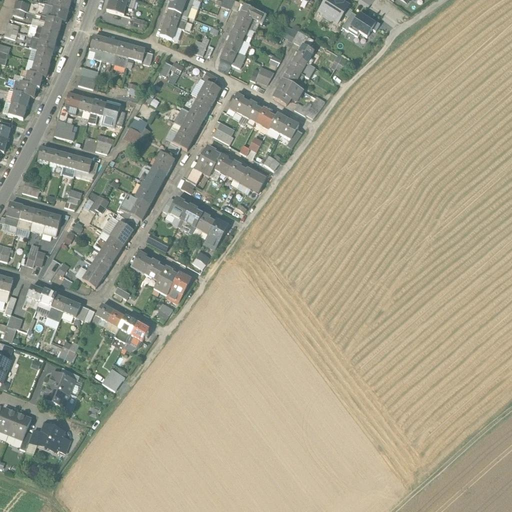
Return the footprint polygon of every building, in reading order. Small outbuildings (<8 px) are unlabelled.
[(71,2),(63,0),(56,0),(54,9),(68,13),(71,2)] [(128,0),(126,0),(110,0),(106,13),(123,18),(126,9),(133,11),(136,3),(128,1),(128,0)] [(327,0),(319,13),(324,16),(323,18),(331,23),(332,21),(337,25),(348,8),(342,4),(344,2),(339,0),(327,0)] [(185,5),(173,1),(168,13),(180,18),(185,5)] [(29,6),(16,3),(14,10),(25,13),(26,13),(29,6)] [(54,9),(45,7),(42,18),(61,23),(65,24),(68,13),(54,9)] [(244,8),(236,26),(248,31),(252,22),(259,25),(262,17),(244,8)] [(25,13),(14,10),(12,17),(23,20),(25,13)] [(180,18),(168,13),(164,25),(176,30),(180,18)] [(349,31),(357,18),(351,14),(342,29),(348,33),(349,31)] [(357,18),(349,31),(348,33),(357,39),(360,35),(367,39),(372,31),(375,33),(380,26),(369,19),(368,21),(365,19),(366,17),(360,14),(357,18)] [(61,23),(42,18),(41,18),(39,23),(46,25),(44,31),(58,35),(61,23)] [(144,23),(135,21),(132,28),(142,31),(144,23)] [(19,28),(8,25),(6,31),(17,35),(19,28)] [(176,30),(164,25),(160,38),(171,42),(176,30)] [(248,31),(236,26),(231,38),(242,43),(248,31)] [(282,30),(278,37),(283,39),(286,32),(282,30)] [(17,35),(6,31),(4,38),(15,42),(17,35)] [(58,35),(44,31),(41,42),(55,46),(58,35)] [(308,40),(298,34),(292,45),(300,49),(301,47),(302,48),(303,48),(308,40)] [(106,42),(94,38),(90,53),(95,55),(94,61),(101,63),(106,42)] [(242,43),(231,38),(225,50),(243,58),(249,46),(242,43)] [(55,46),(41,42),(38,53),(52,57),(55,46)] [(119,45),(106,42),(101,63),(113,66),(115,57),(116,57),(119,45)] [(196,43),(192,54),(197,56),(202,44),(196,43)] [(202,44),(197,56),(203,58),(207,46),(202,44)] [(131,48),(119,45),(116,57),(115,57),(113,66),(126,69),(128,61),(131,48)] [(145,52),(131,48),(128,61),(141,64),(145,52)] [(303,48),(302,48),(296,59),(307,66),(313,55),(303,48)] [(243,58),(225,50),(220,62),(240,71),(245,59),(243,58)] [(8,56),(0,53),(0,65),(5,67),(8,56)] [(52,57),(38,53),(34,64),(48,68),(52,57)] [(307,66),(296,59),(289,71),(300,77),(307,66)] [(48,68),(34,64),(31,75),(42,79),(45,79),(48,68)] [(172,68),(165,64),(159,75),(166,79),(170,71),(175,74),(178,67),(174,64),(172,68)] [(97,74),(83,71),(81,78),(85,79),(96,81),(97,74)] [(273,77),(261,71),(258,77),(256,82),(267,87),(273,77)] [(300,77),(289,71),(283,82),(294,88),(300,77)] [(31,75),(22,73),(20,78),(26,80),(25,85),(24,85),(36,89),(39,90),(42,79),(31,75)] [(217,80),(206,74),(203,81),(213,86),(217,80)] [(294,88),(283,82),(272,100),(286,108),(292,97),(298,100),(302,93),(296,89),(295,89),(294,88)] [(36,89),(24,85),(25,85),(21,84),(18,95),(29,99),(32,100),(36,89)] [(220,93),(206,85),(198,100),(212,108),(220,93)] [(128,90),(126,96),(139,99),(141,93),(136,92),(128,90)] [(29,99),(18,95),(15,94),(11,105),(11,106),(26,110),(29,99)] [(68,96),(65,109),(62,108),(58,123),(66,126),(68,116),(76,118),(78,112),(81,100),(68,96)] [(237,97),(229,111),(236,115),(237,113),(242,116),(243,116),(249,105),(248,105),(243,102),(244,101),(237,97)] [(94,103),(81,100),(78,112),(91,115),(94,103)] [(212,108),(198,100),(190,115),(204,123),(212,108)] [(106,107),(94,103),(91,115),(88,124),(95,126),(98,117),(103,119),(106,107)] [(26,110),(11,106),(11,105),(6,104),(3,115),(8,116),(8,117),(22,121),(26,110)] [(256,108),(249,104),(248,105),(249,105),(243,116),(242,116),(241,118),(248,122),(246,126),(252,130),(255,125),(255,126),(262,113),(255,109),(256,108)] [(119,110),(106,107),(103,119),(101,126),(108,128),(111,126),(114,127),(118,113),(119,110)] [(312,107),(307,114),(312,117),(316,110),(312,107)] [(190,115),(182,111),(174,126),(182,130),(196,137),(204,123),(190,115)] [(270,115),(262,111),(262,113),(255,126),(262,129),(263,127),(269,131),(275,120),(269,117),(270,115)] [(118,113),(114,127),(121,129),(125,115),(118,113)] [(287,122),(277,116),(275,120),(269,131),(279,137),(287,122)] [(287,122),(279,137),(290,142),(290,143),(295,133),(298,128),(287,122)] [(58,123),(57,123),(55,130),(72,135),(74,128),(66,126),(58,123)] [(233,133),(220,125),(217,131),(228,137),(230,138),(233,133)] [(145,130),(140,128),(137,134),(141,136),(145,130)] [(10,132),(0,129),(0,141),(7,144),(10,132)] [(72,135),(55,130),(53,138),(73,143),(75,136),(72,135)] [(137,134),(131,130),(125,141),(135,147),(141,137),(137,134)] [(150,133),(145,130),(141,136),(146,139),(150,133)] [(182,130),(178,136),(170,132),(166,141),(173,145),(187,153),(196,137),(182,130)] [(228,137),(217,131),(214,135),(226,141),(228,137)] [(295,133),(290,143),(290,142),(287,148),(291,151),(301,137),(295,133)] [(141,137),(138,142),(143,145),(146,139),(141,136),(141,137)] [(255,140),(249,150),(256,154),(262,144),(255,140)] [(249,152),(243,148),(239,154),(246,158),(249,152)] [(54,153),(41,150),(38,162),(50,166),(54,153)] [(215,154),(207,150),(200,164),(207,168),(208,167),(214,170),(220,159),(214,155),(215,154)] [(66,157),(54,153),(50,166),(63,169),(66,157)] [(161,155),(152,170),(166,178),(174,163),(161,155)] [(282,161),(274,156),(271,160),(279,165),(282,161)] [(79,160),(66,157),(63,169),(75,172),(79,160)] [(228,161),(221,157),(220,159),(214,170),(213,171),(220,175),(221,174),(227,177),(233,166),(227,163),(228,161)] [(271,160),(269,158),(263,166),(273,173),(279,165),(271,160)] [(91,163),(79,160),(75,172),(88,176),(91,163)] [(200,164),(196,170),(209,178),(213,171),(214,170),(208,167),(207,168),(200,164)] [(241,168),(234,164),(233,166),(227,177),(226,179),(233,183),(234,181),(240,184),(246,173),(240,170),(241,168)] [(166,178),(152,170),(144,185),(158,193),(166,178)] [(266,181),(247,171),(246,173),(240,184),(239,186),(258,196),(266,181)] [(195,182),(188,178),(186,183),(193,187),(195,182)] [(193,187),(186,183),(183,187),(190,191),(193,187)] [(158,193),(144,185),(136,200),(149,208),(158,193)] [(136,200),(127,196),(119,211),(127,215),(136,200)] [(149,208),(136,200),(127,215),(131,217),(139,222),(141,223),(149,208)] [(168,216),(175,204),(169,201),(162,213),(168,216)] [(183,205),(176,201),(168,216),(175,220),(172,226),(178,230),(188,210),(182,207),(183,205)] [(76,207),(66,204),(64,209),(74,212),(76,207)] [(22,210),(10,206),(6,218),(19,222),(22,210)] [(246,211),(240,206),(237,210),(243,215),(246,211)] [(196,212),(189,208),(188,210),(178,230),(191,237),(195,231),(202,217),(201,217),(196,214),(196,212)] [(35,213),(22,210),(19,222),(32,225),(35,213)] [(243,215),(237,210),(234,214),(241,219),(243,215)] [(48,216),(35,213),(32,225),(44,229),(48,216)] [(202,215),(201,217),(202,217),(195,231),(202,234),(203,232),(208,236),(209,236),(215,224),(214,224),(209,221),(210,219),(202,215)] [(60,220),(48,216),(44,229),(57,232),(60,220)] [(139,222),(131,217),(127,223),(136,228),(139,222)] [(65,232),(67,219),(62,218),(59,231),(65,232)] [(122,227),(120,225),(120,226),(112,220),(102,235),(110,240),(123,248),(133,234),(122,227)] [(127,223),(126,222),(122,227),(133,234),(137,228),(136,228),(127,223)] [(77,223),(73,230),(93,245),(98,238),(77,223)] [(227,229),(215,223),(214,224),(215,224),(209,236),(208,236),(207,237),(219,243),(227,229)] [(159,241),(152,238),(150,236),(146,244),(165,255),(169,247),(159,241)] [(207,237),(204,245),(214,251),(219,243),(207,237)] [(110,240),(106,246),(99,241),(93,249),(101,254),(114,263),(123,248),(110,240)] [(11,250),(0,247),(0,254),(9,257),(11,250)] [(26,247),(21,265),(26,267),(31,249),(26,247)] [(9,257),(0,254),(0,262),(7,264),(9,257)] [(44,256),(37,254),(36,257),(34,266),(41,268),(44,256)] [(101,254),(91,268),(105,277),(114,263),(101,254)] [(209,262),(199,254),(195,260),(205,267),(209,262)] [(146,259),(139,255),(131,270),(138,274),(139,272),(145,275),(151,264),(145,261),(146,259)] [(36,257),(29,256),(26,267),(33,269),(34,266),(36,257)] [(205,267),(195,260),(192,265),(202,272),(205,267)] [(159,266),(152,262),(151,264),(145,275),(144,277),(151,281),(152,279),(158,282),(164,271),(158,268),(159,266)] [(61,268),(57,275),(63,279),(69,269),(63,265),(61,268)] [(61,268),(57,266),(53,272),(57,275),(61,268)] [(105,277),(91,268),(82,283),(95,291),(105,277)] [(172,273),(165,269),(164,271),(158,282),(153,291),(166,298),(167,299),(178,278),(177,278),(171,275),(172,273)] [(178,278),(167,299),(166,298),(165,300),(177,306),(190,282),(178,276),(177,278),(178,278)] [(13,283),(0,279),(0,292),(9,295),(13,283)] [(127,289),(120,285),(117,289),(124,293),(127,289)] [(44,293),(32,288),(27,300),(39,305),(44,293)] [(124,293),(117,289),(114,295),(126,302),(129,296),(124,293)] [(0,292),(0,302),(6,304),(9,295),(0,292)] [(56,298),(44,293),(39,305),(51,310),(56,298)] [(68,303),(56,298),(51,310),(63,315),(68,303)] [(80,308),(68,303),(63,315),(75,320),(80,308)] [(113,313),(102,307),(95,318),(107,325),(113,313)] [(172,313),(162,307),(159,312),(162,314),(168,318),(172,313)] [(88,312),(82,309),(77,321),(83,324),(88,312)] [(88,312),(84,322),(89,325),(94,314),(89,312),(88,312)] [(125,320),(113,313),(107,325),(118,331),(125,320)] [(168,318),(162,314),(159,318),(166,322),(168,318)] [(11,318),(4,316),(0,326),(7,328),(11,318)] [(21,322),(11,318),(7,328),(15,331),(17,332),(21,322)] [(136,326),(125,320),(118,331),(130,337),(136,326)] [(148,332),(136,326),(130,337),(142,344),(148,332)] [(15,331),(7,328),(5,334),(2,341),(10,343),(15,331)] [(118,331),(115,340),(125,346),(130,337),(118,331)] [(125,346),(124,350),(132,354),(137,351),(142,344),(130,337),(125,346)] [(72,347),(66,344),(63,349),(69,352),(72,347)] [(12,350),(0,345),(0,358),(8,361),(12,350)] [(78,350),(72,347),(69,352),(75,355),(78,350)] [(69,352),(63,349),(61,354),(67,357),(69,352)] [(75,355),(69,352),(67,357),(73,360),(75,355)] [(58,361),(64,364),(67,357),(61,354),(58,361)] [(0,358),(0,385),(1,386),(10,362),(8,361),(0,358)] [(127,376),(120,371),(117,375),(124,380),(127,376)] [(124,380),(117,375),(112,372),(103,385),(115,394),(125,380),(124,380)] [(75,382),(53,374),(47,388),(69,396),(75,382)] [(69,396),(47,388),(42,402),(55,407),(64,410),(69,396)] [(64,410),(55,407),(53,412),(64,417),(66,411),(64,410)] [(17,416),(3,410),(0,417),(0,434),(8,437),(17,416)] [(31,421),(17,416),(8,437),(22,443),(26,434),(31,421)] [(41,436),(36,447),(56,455),(57,452),(61,440),(64,435),(54,431),(54,432),(44,428),(41,436)] [(31,436),(28,444),(36,447),(41,436),(33,433),(31,436)] [(22,443),(19,451),(25,453),(28,444),(31,436),(26,434),(22,443)] [(69,443),(61,440),(57,452),(65,455),(69,443)]
